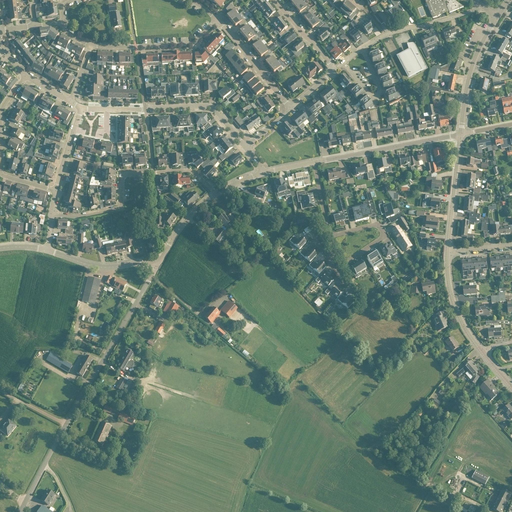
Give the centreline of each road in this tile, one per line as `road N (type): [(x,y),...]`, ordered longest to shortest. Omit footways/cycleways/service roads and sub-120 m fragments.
road 1 (unclassified): [(22,511),(155,268)]
road 2 (residential): [(291,109),(335,70),(276,0)]
road 3 (tertiary): [(314,162),(460,134)]
road 4 (residential): [(216,19),(191,43),(91,45)]
road 5 (residential): [(363,48),(391,32),(483,8)]
road 6 (residential): [(148,173),(121,179),(118,209),(51,214)]
road 7 (tertiary): [(460,134),(476,55),(497,17)]
road 8 (tertiary): [(448,254),(460,134)]
